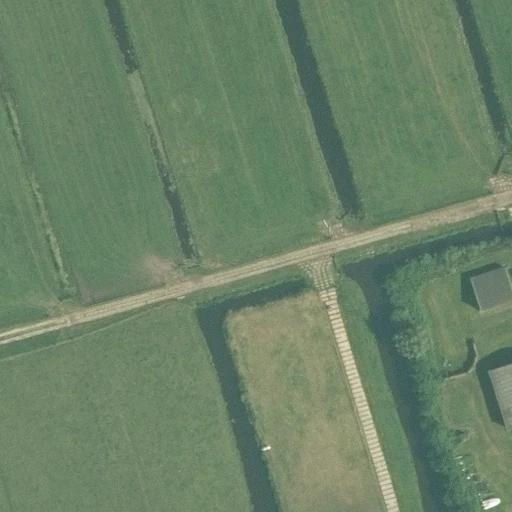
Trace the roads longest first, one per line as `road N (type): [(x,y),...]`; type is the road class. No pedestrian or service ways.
road 1 (track): [(511,196),(60,324)]
road 2 (track): [(393,511),(315,252)]
